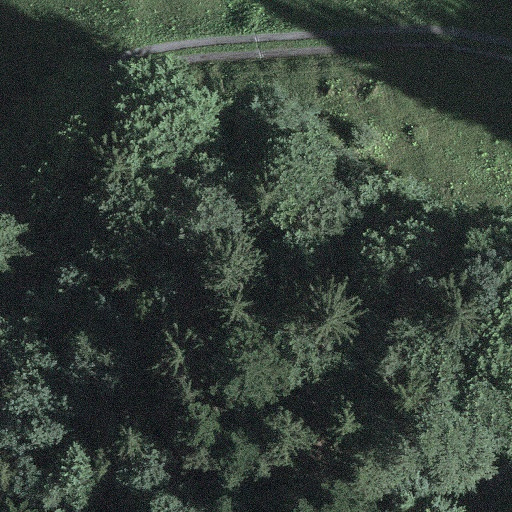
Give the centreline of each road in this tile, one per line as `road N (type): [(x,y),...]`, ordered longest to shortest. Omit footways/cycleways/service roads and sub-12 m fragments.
road 1 (track): [(511,50),(404,34),(225,44),(129,63)]
road 2 (track): [(0,124),(31,122),(129,63)]
